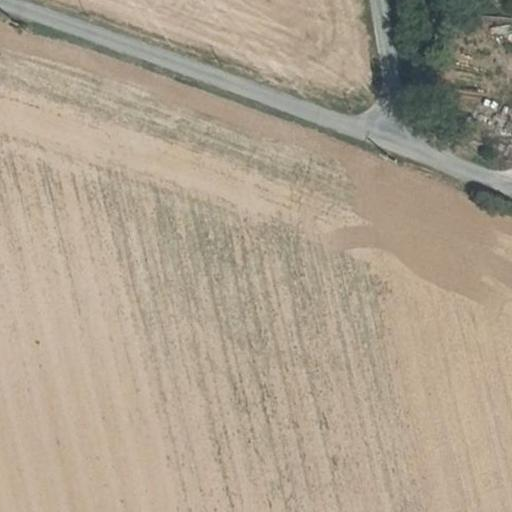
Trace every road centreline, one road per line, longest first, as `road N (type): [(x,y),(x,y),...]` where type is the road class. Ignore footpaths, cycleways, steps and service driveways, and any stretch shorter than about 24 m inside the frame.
road 1 (unclassified): [(400,143),(0,0)]
road 2 (unclassified): [(400,143),(376,0)]
road 3 (unclassified): [(511,188),(400,143)]
